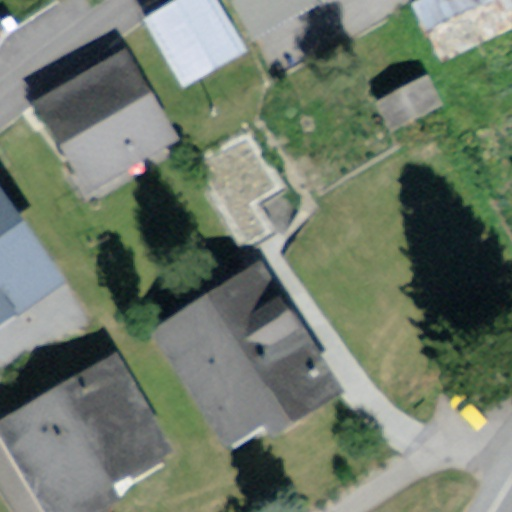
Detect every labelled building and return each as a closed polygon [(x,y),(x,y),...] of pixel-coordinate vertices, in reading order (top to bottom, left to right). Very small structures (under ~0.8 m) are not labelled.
[(208,0),(195,0),(144,27),(175,84),(236,51),(208,0)] [(228,0),(246,34),(310,0),(228,0)] [(511,0),(421,0),(406,7),(434,68),(511,31),(511,0)] [(122,52),(25,108),(76,195),(173,139),(122,52)] [(3,178),(0,180),(0,318),(65,279),(3,178)] [(254,266),(155,327),(230,447),(329,387),(254,266)] [(121,360),(0,427),(0,432),(44,511),(80,511),(176,458),(121,360)]
